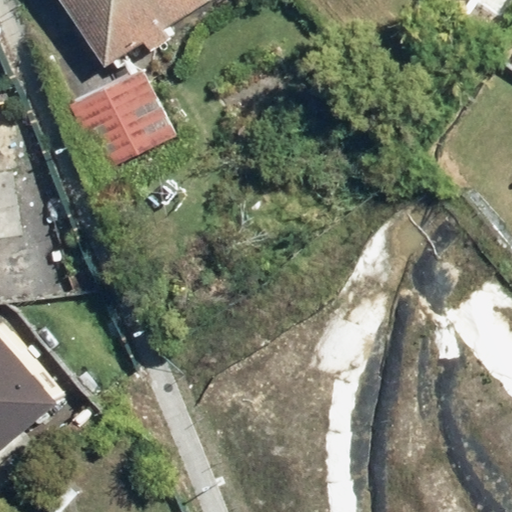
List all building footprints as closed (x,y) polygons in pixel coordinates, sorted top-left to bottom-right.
[(82,0),(122,60),(154,39),(164,54),(186,40),(179,29),(224,0),(82,0)] [(154,69),(83,100),(112,166),(183,135),(154,69)] [(0,297),(9,297),(1,106),(0,106),(0,297)] [(0,466),(88,394),(21,311),(0,328),(0,466)] [(511,511),(511,493),(493,511),(511,511)]
